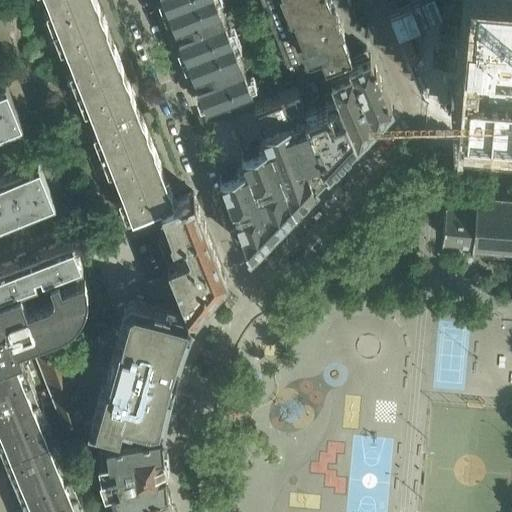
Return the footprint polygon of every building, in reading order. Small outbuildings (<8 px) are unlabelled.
[(48,0),(60,27),(46,32),(52,47),(60,44),(60,45),(108,26),(97,0),(48,0)] [(218,0),(182,0),(168,6),(176,26),(172,27),(176,36),(179,34),(187,54),(233,37),(218,0)] [(262,0),(267,9),(290,0),(262,0)] [(331,0),(290,0),(267,9),(278,38),(337,14),(331,0)] [(511,0),(469,0),(460,108),(511,112),(511,0)] [(0,12),(0,44),(4,53),(15,48),(0,12)] [(337,14),(278,38),(288,64),(322,51),(326,62),(351,51),(337,14)] [(108,26),(60,45),(62,49),(67,47),(84,88),(70,94),(76,109),(84,106),(86,111),(91,108),(134,92),(108,26)] [(233,37),(187,54),(195,74),(191,76),(195,84),(199,83),(207,104),(252,86),(233,37)] [(349,63),(352,69),(374,122),(392,104),(371,54),(349,63)] [(326,63),(318,66),(321,75),(329,72),(326,63)] [(318,66),(310,69),(313,78),(321,75),(318,66)] [(310,69),(302,72),(305,81),(313,78),(310,69)] [(374,122),(352,69),(332,77),(337,91),(357,141),(374,122)] [(302,72),(294,75),(297,84),(305,81),(302,72)] [(18,77),(7,82),(22,118),(32,114),(18,77)] [(6,81),(0,83),(0,131),(24,122),(22,118),(7,82),(6,81)] [(255,103),(264,126),(265,126),(293,116),(306,111),(297,86),(255,103)] [(337,91),(303,104),(306,111),(328,169),(357,141),(337,91)] [(134,92),(91,108),(114,166),(156,149),(134,92)] [(225,113),(255,107),(253,95),(223,101),(225,113)] [(328,169),(306,111),(293,116),(318,181),(328,169)] [(318,181),(293,116),(265,126),(269,137),(270,137),(271,139),(296,204),(318,181)] [(296,204),(271,139),(244,150),(248,162),(274,227),(295,205),(296,204)] [(156,149),(114,166),(125,194),(119,197),(127,216),(133,214),(133,215),(150,208),(175,198),(156,149)] [(51,157),(40,161),(55,198),(66,193),(63,187),(51,157)] [(39,159),(0,174),(0,203),(7,220),(56,200),(55,198),(40,161),(39,159)] [(274,227),(248,162),(221,173),(250,249),(249,249),(251,251),(258,243),(266,235),(274,227)] [(511,189),(473,186),(471,200),(441,197),(439,234),(440,234),(448,235),(468,236),(468,240),(470,240),(469,253),(511,255),(511,189)] [(209,230),(194,191),(175,198),(150,208),(161,235),(159,236),(164,248),(209,230)] [(148,213),(133,219),(137,231),(152,225),(148,213)] [(224,269),(209,230),(164,248),(189,312),(196,314),(222,282),(224,279),(225,275),(225,272),(224,269)] [(83,264),(72,239),(71,238),(32,253),(38,271),(41,270),(45,279),(83,264)] [(140,247),(149,277),(157,275),(153,260),(157,259),(152,243),(140,247)] [(0,265),(0,295),(38,281),(34,272),(38,271),(32,253),(0,265)] [(470,280),(479,286),(486,275),(477,269),(470,280)] [(80,311),(82,308),(83,305),(85,302),(86,298),(86,294),(87,291),(87,287),(87,283),(86,279),(85,276),(85,274),(81,275),(76,277),(66,281),(62,282),(59,273),(45,279),(41,280),(38,281),(0,295),(0,362),(17,356),(18,357),(24,354),(21,345),(61,328),(64,327),(66,325),(69,323),(72,321),(74,319),(76,317),(78,314),(80,311)] [(104,374),(92,421),(91,424),(112,430),(114,431),(119,430),(122,419),(153,427),(164,426),(167,406),(173,381),(174,381),(179,362),(178,361),(184,342),(193,317),(196,314),(189,312),(135,297),(127,302),(107,375),(104,374)] [(69,436),(100,437),(101,436),(111,435),(112,430),(91,424),(92,421),(86,423),(73,391),(82,388),(63,342),(35,353),(69,436)] [(17,356),(0,362),(0,430),(48,411),(45,403),(38,405),(29,384),(36,382),(28,364),(22,367),(18,357),(17,356)] [(48,411),(0,430),(0,432),(23,488),(66,470),(65,469),(67,468),(64,460),(68,458),(60,440),(54,442),(46,423),(52,420),(48,411)] [(164,426),(153,427),(111,435),(101,436),(100,437),(101,437),(104,455),(100,455),(103,470),(101,470),(101,471),(103,471),(161,456),(160,446),(165,445),(164,426)] [(103,471),(101,471),(106,486),(110,485),(115,499),(116,500),(114,501),(114,502),(169,483),(167,464),(161,465),(161,456),(103,471)] [(66,470),(23,488),(32,511),(72,511),(81,508),(77,498),(83,495),(76,478),(70,480),(66,470)] [(115,499),(96,506),(98,510),(98,511),(175,511),(178,511),(169,483),(114,502),(114,501),(116,500),(115,499)] [(94,502),(81,508),(72,511),(93,511),(98,510),(96,506),(94,502)]
